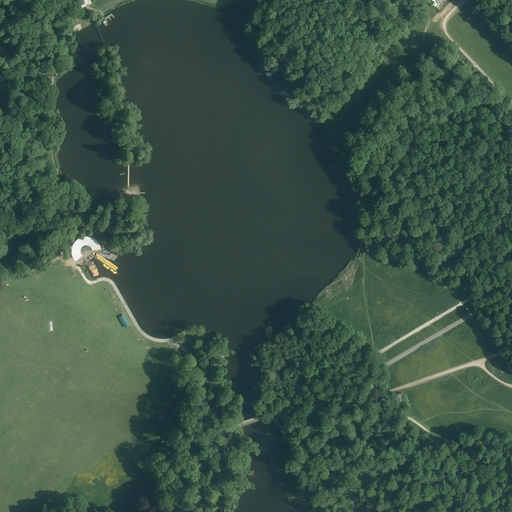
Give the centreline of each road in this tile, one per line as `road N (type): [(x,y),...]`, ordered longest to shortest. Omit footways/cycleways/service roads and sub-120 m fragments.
road 1 (unknown): [(354,511),(329,414),(511,349)]
road 2 (unknown): [(329,414),(269,416),(229,430),(173,511)]
road 3 (unknown): [(511,142),(426,53),(430,12),(423,0)]
